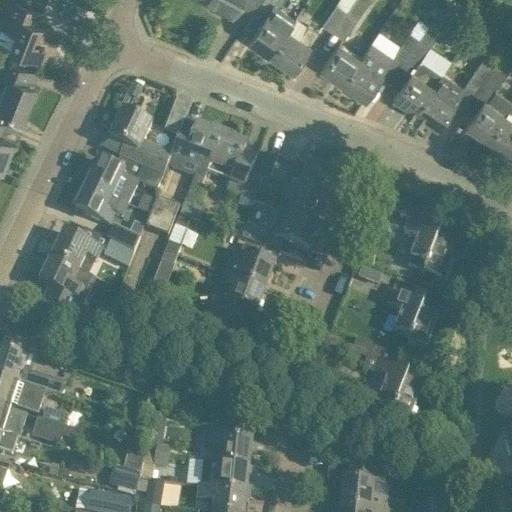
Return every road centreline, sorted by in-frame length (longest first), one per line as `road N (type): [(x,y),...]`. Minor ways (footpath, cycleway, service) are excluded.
road 1 (residential): [(114,39),(374,141)]
road 2 (unclassified): [(0,286),(114,39)]
road 3 (residential): [(301,356),(374,141)]
road 4 (residential): [(374,141),(511,198)]
